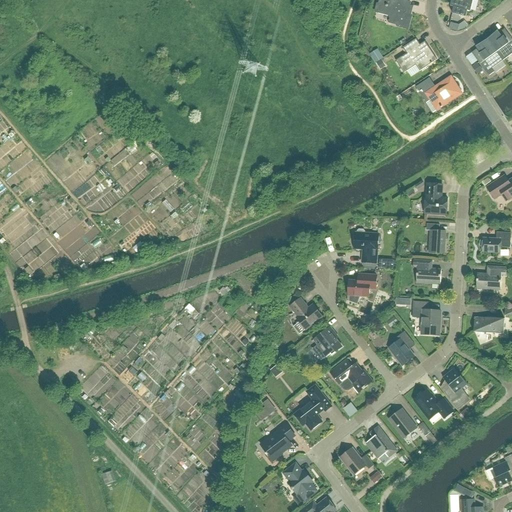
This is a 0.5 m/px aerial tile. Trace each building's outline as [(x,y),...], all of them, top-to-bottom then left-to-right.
[(391,19),(390,24),(397,26),(397,27),(409,30),(412,17),(409,16),(412,6),(409,5),(410,2),(403,0),(396,0),(396,1),(392,0),(379,0),(376,11),(389,15),(391,19)] [(478,1),(475,0),(452,0),(450,6),(454,7),(452,14),(466,17),(468,11),(470,12),(473,0),(475,0),(478,1)] [(466,20),(459,25),(462,30),(469,24),(470,25),(473,22),(471,19),(467,21),(466,20)] [(504,30),(499,33),(498,31),(488,40),(504,62),(503,61),(511,54),(511,38),(504,28),(503,28),(504,30)] [(416,39),(403,48),(407,54),(396,61),(404,74),(418,64),(418,65),(419,66),(426,67),(427,66),(427,67),(437,60),(425,42),(420,45),(416,39)] [(488,40),(487,40),(476,47),(477,49),(473,53),(472,52),(471,52),(490,77),(489,76),(494,72),(495,74),(496,73),(492,69),(503,61),(503,62),(504,62),(488,40)] [(383,71),(389,68),(380,52),(374,55),(383,71)] [(483,70),(478,63),(472,67),(477,74),(483,70)] [(433,113),(438,110),(447,104),(446,102),(452,98),(453,99),(461,94),(451,79),(436,88),(430,78),(416,87),(433,113)] [(491,182),(489,178),(482,182),(485,186),(491,182)] [(511,179),(505,184),(501,179),(487,188),(494,199),(502,195),(506,201),(511,197),(511,179)] [(426,197),(425,214),(447,215),(448,199),(441,198),(441,192),(442,192),(442,185),(427,184),(427,197),(426,197)] [(427,224),(427,231),(431,231),(429,253),(444,254),(446,232),(440,231),(440,225),(427,224)] [(355,249),(368,250),(367,255),(363,255),(362,263),(376,264),(377,250),(378,251),(379,235),(365,234),(365,232),(364,230),(359,230),(357,231),(357,233),(356,233),(355,249)] [(484,239),(483,240),(482,240),(480,241),(480,246),(481,247),(483,247),(483,252),(500,253),(501,248),(510,248),(511,233),(497,232),(497,240),(484,239)] [(331,253),(336,251),(331,238),(326,240),(331,253)] [(49,239),(41,246),(47,252),(54,244),(49,239)] [(147,257),(139,245),(132,251),(140,262),(147,257)] [(432,262),(414,260),(413,269),(417,269),(416,283),(441,285),(442,270),(430,269),(430,262),(432,262)] [(477,274),(477,289),(501,291),(502,276),(506,276),(506,268),(488,267),(490,268),(489,275),(477,274)] [(358,282),(349,281),(348,302),(357,305),(360,296),(369,297),(370,289),(376,289),(377,276),(359,275),(358,282)] [(298,317),(297,318),(306,330),(323,317),(313,305),(309,309),(301,299),(290,307),(298,317)] [(185,307),(191,313),(196,307),(190,302),(185,307)] [(414,302),(413,318),(423,319),(422,335),(440,336),(441,311),(428,310),(429,302),(414,302)] [(372,311),(366,315),(371,323),(377,319),(372,311)] [(207,317),(214,326),(218,323),(211,314),(207,317)] [(505,319),(475,317),(474,332),(504,334),(505,319)] [(331,327),(325,332),(312,342),(315,341),(318,345),(317,346),(321,352),(322,353),(322,355),(324,356),(325,357),(324,357),(325,358),(330,353),(332,355),(342,347),(336,339),(339,337),(331,327)] [(183,328),(179,332),(186,339),(190,335),(183,328)] [(401,339),(389,349),(402,366),(415,357),(408,347),(413,343),(405,332),(399,336),(401,339)] [(116,350),(123,343),(116,335),(108,342),(116,350)] [(348,359),(346,361),(330,373),(343,389),(345,391),(347,391),(349,391),(351,390),(356,386),(360,391),(359,393),(366,388),(366,387),(373,382),(367,374),(365,375),(356,364),(353,366),(348,359)] [(157,370),(150,374),(154,381),(161,377),(157,370)] [(442,389),(452,402),(458,410),(464,404),(461,400),(466,396),(461,389),(467,385),(468,385),(461,376),(459,378),(453,370),(444,378),(444,377),(443,378),(448,384),(442,389)] [(318,415),(321,413),(324,410),(325,412),(332,406),(315,385),(306,392),(313,400),(294,415),(304,426),(306,425),(311,431),(323,422),(318,415)] [(439,397),(443,394),(436,385),(432,388),(439,397)] [(429,420),(440,413),(445,419),(454,412),(444,399),(438,404),(436,401),(437,400),(432,394),(431,395),(428,390),(414,400),(429,420)] [(191,402),(183,404),(186,412),(194,409),(191,402)] [(389,420),(404,438),(417,428),(402,410),(389,420)] [(423,423),(418,427),(426,436),(431,433),(423,423)] [(267,453),(266,454),(267,456),(268,455),(274,462),(283,455),(282,454),(292,446),(289,441),(296,436),(286,424),(279,430),(280,431),(261,445),(267,453)] [(379,428),(370,435),(373,438),(367,443),(379,459),(385,454),(388,458),(396,451),(379,428)] [(198,450),(204,443),(192,433),(186,439),(198,450)] [(340,458),(354,476),(366,466),(369,470),(374,466),(366,455),(361,459),(353,448),(340,458)] [(511,470),(511,455),(505,458),(506,462),(493,468),(497,477),(494,479),(498,488),(511,481),(511,479),(509,472),(511,470)] [(292,488),(293,490),(304,504),(311,499),(309,497),(316,491),(310,484),(312,482),(304,472),(302,473),(296,465),(285,473),(291,481),(289,483),(293,488),(292,488)] [(375,483),(385,477),(381,471),(372,477),(375,483)] [(471,500),(475,493),(458,484),(455,491),(471,500)] [(314,501),(299,511),(334,511),(332,508),(334,507),(327,498),(318,505),(314,501)] [(483,511),(483,508),(474,508),(474,500),(462,500),(462,511),(483,511)] [(194,511),(201,511),(205,509),(200,503),(192,509),(194,511)]
